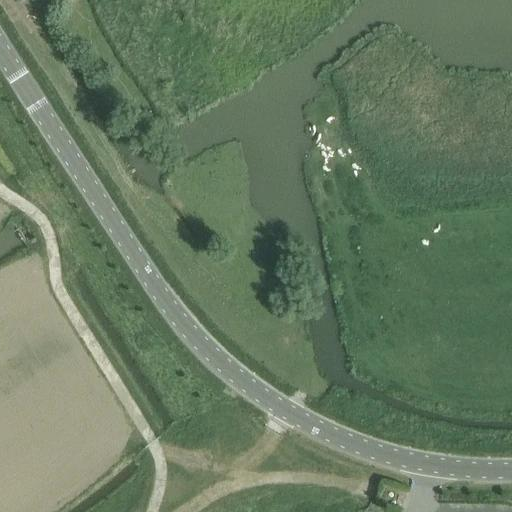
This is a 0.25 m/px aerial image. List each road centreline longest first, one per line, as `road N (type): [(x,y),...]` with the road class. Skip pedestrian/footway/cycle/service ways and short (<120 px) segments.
road 1 (unclassified): [(431,467),(331,436),(210,354),(122,239),(0,47)]
road 2 (track): [(153,511),(159,466),(148,438),(55,284),(47,225),(0,187)]
road 3 (track): [(190,511),(260,481),(334,483),(414,511)]
